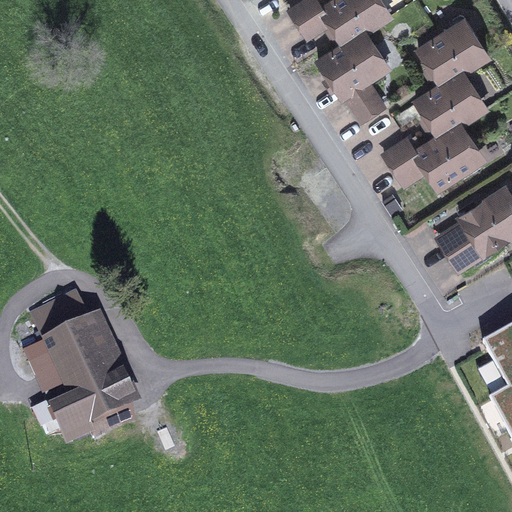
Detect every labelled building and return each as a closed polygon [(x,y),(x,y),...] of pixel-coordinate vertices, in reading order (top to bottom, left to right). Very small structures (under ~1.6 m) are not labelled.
[(337,0),(321,10),(345,46),(365,32),(385,20),(375,6),(376,0),(337,0)] [(418,51),(442,86),(463,72),(488,57),(478,41),(468,39),(459,25),(418,51)] [(343,98),(383,71),(374,58),(375,47),(365,32),(345,46),(319,62),(343,98)] [(416,102),(440,137),(462,124),(481,112),(471,98),(473,89),(463,72),(442,86),(416,102)] [(438,190),(478,164),(469,149),(471,139),(462,124),(440,137),(414,154),(438,190)] [(459,271),(511,236),(511,197),(506,188),(460,218),(467,229),(442,245),(459,271)] [(78,293),(33,313),(66,387),(49,395),(70,442),(91,433),(87,423),(137,400),(100,317),(90,322),(78,293)] [(511,327),(483,343),(509,391),(511,388),(511,327)] [(491,400),(509,433),(511,431),(511,388),(509,391),(491,400)]
